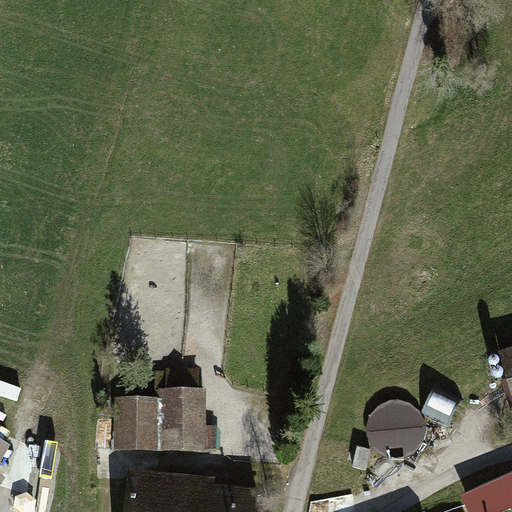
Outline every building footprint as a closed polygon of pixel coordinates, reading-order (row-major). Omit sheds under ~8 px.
[(511,349),(499,354),(511,391),(511,349)] [(155,370),(155,399),(115,399),(115,450),(219,451),(219,429),(204,429),(204,391),(198,391),(198,370),(155,370)] [(460,398),(435,387),(423,412),(449,424),(460,398)] [(0,440),(0,466),(11,447),(0,440)] [(128,471),(123,511),(252,511),(255,491),(213,487),(214,478),(128,471)] [(511,475),(463,497),(469,511),(501,511),(511,507),(511,475)]
